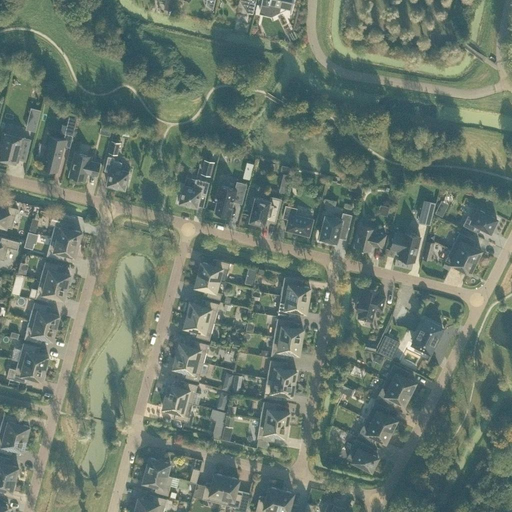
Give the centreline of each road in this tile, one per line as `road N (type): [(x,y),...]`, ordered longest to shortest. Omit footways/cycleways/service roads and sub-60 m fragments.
road 1 (residential): [(112,208),(29,511)]
road 2 (residential): [(508,85),(459,96),(335,73),(312,45),(312,0)]
road 3 (residential): [(481,301),(383,503)]
road 4 (residential): [(335,265),(300,481)]
road 5 (residential): [(136,434),(190,227)]
road 6 (residential): [(300,481),(136,434)]
road 7 (residential): [(481,301),(335,265)]
road 8 (residential): [(335,265),(190,227)]
